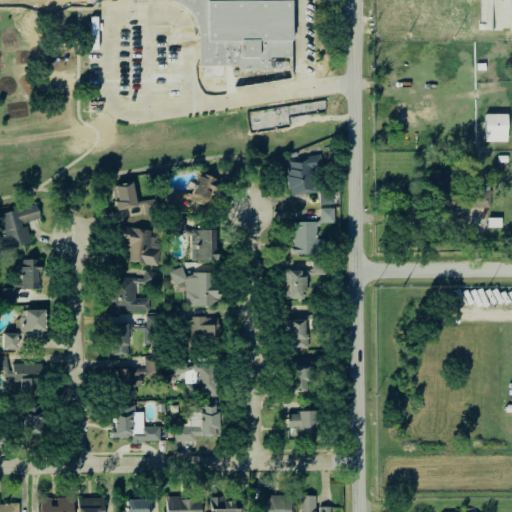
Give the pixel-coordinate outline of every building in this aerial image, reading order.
[(197,65),(197,33),(195,22),(188,11),(178,3),(169,0),(289,0),(289,56),(268,57),(268,69),(238,69),(238,65),(197,65)] [(504,113),(481,113),(481,141),(504,141),(504,113)] [(290,195),(315,192),(312,168),(321,167),(320,155),(285,159),(290,195)] [(452,170),(434,169),(433,201),(451,201),(452,170)] [(188,200),(206,207),(217,180),(200,173),(188,200)] [(113,184),(114,209),(134,208),(133,183),(113,184)] [(491,207),(491,187),(466,187),(466,208),(491,207)] [(182,207),(184,193),(170,191),(169,206),(182,207)] [(144,214),(157,213),(156,199),(142,200),(144,214)] [(0,212),(0,224),(2,235),(0,235),(0,250),(30,243),(25,223),(39,220),(36,204),(0,212)] [(334,222),(334,208),(319,208),(319,222),(334,222)] [(498,217),(484,217),(484,226),(498,226),(498,217)] [(316,222),(292,222),(292,254),(325,254),(325,239),(316,239),(316,222)] [(128,245),(126,261),(157,266),(160,245),(149,243),(150,231),(122,227),(120,244),(128,245)] [(190,261),(215,260),(214,229),(189,230),(190,261)] [(38,259),(18,260),(19,282),(12,282),(12,288),(2,288),(2,304),(16,303),(16,289),(40,288),(38,259)] [(301,298),(301,291),(303,291),(303,270),(283,270),(284,299),(301,298)] [(158,284),(157,271),(143,271),(143,279),(134,279),(134,285),(158,284)] [(148,298),(133,298),(134,277),(108,277),(108,311),(148,312),(148,298)] [(146,332),(155,332),(155,316),(145,316),(146,332)] [(219,341),(219,317),(190,317),(191,341),(219,341)] [(306,319),(286,319),(287,348),(306,348),(306,319)] [(111,355),(127,355),(127,323),(110,323),(111,355)] [(2,349),(15,349),(16,333),(2,333),(2,349)] [(41,364),(7,363),(7,357),(0,356),(0,376),(14,376),(14,394),(30,394),(30,386),(29,386),(29,378),(23,378),(23,374),(41,374),(41,364)] [(160,374),(160,358),(144,359),(144,375),(160,374)] [(218,396),(217,364),(184,364),(184,360),(173,361),(173,374),(184,374),(185,391),(197,391),(197,397),(218,396)] [(304,390),(305,381),(311,381),(311,364),(290,364),(289,389),(304,390)] [(112,369),(113,388),(139,387),(138,368),(112,369)] [(41,406),(23,406),(22,433),(40,433),(41,406)] [(159,441),(159,426),(143,426),(143,413),(134,412),(134,406),(113,406),(113,440),(159,441)] [(195,441),(195,436),(216,436),(216,406),(198,406),(198,412),(188,412),(188,424),(175,424),(175,441),(195,441)] [(287,427),(296,427),(297,440),(317,439),(317,412),(287,412),(287,427)] [(292,511),(292,495),(261,496),(261,511),(292,511)] [(314,495),(298,496),(298,511),(329,511),(329,507),(314,507),(314,495)] [(72,511),(72,497),(37,498),(36,511),(72,511)] [(102,511),(103,498),(77,498),(76,511),(102,511)] [(199,511),(199,498),(166,498),(165,511),(199,511)] [(208,511),(237,511),(238,509),(233,509),(232,498),(209,498),(208,511)] [(148,511),(149,499),(125,499),(125,511),(148,511)] [(0,511),(18,511),(18,503),(0,503),(0,511)]
